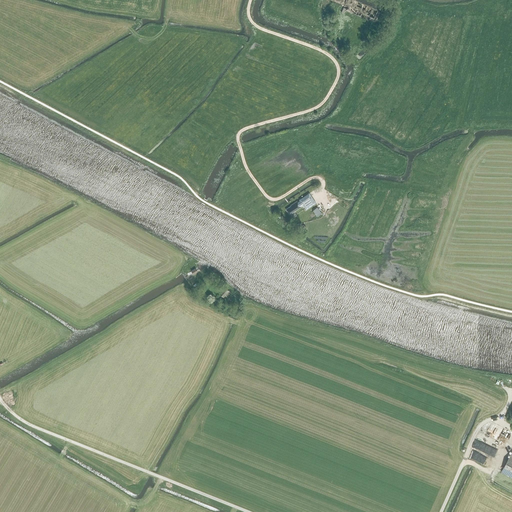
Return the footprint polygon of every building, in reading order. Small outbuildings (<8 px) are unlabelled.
[(376,20),(383,4),(373,0),(351,0),(347,10),(369,19),(370,17),(376,20)] [(289,214),(301,207),(300,205),(303,203),(306,208),(314,203),(309,195),(301,200),(302,202),(299,204),(297,201),(291,205),(291,206),(286,210),(289,214)] [(314,209),(318,216),(322,213),(318,206),(314,209)] [(227,297),(231,292),(229,291),(224,287),(223,286),(221,289),(222,289),(219,293),(224,297),(225,295),(227,297)] [(493,429),(489,436),(501,442),(505,434),(493,429)] [(478,458),(485,441),(476,438),(470,455),(478,458)] [(511,451),(502,472),(511,477),(511,451)]
